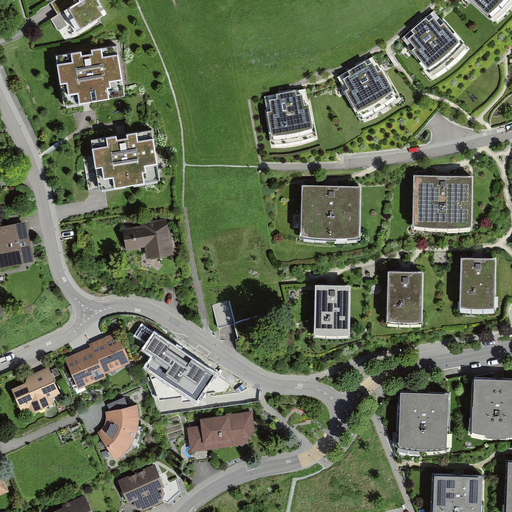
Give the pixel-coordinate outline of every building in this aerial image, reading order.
[(75,0),(62,8),(76,31),(106,12),(100,2),(103,0),(75,0)] [(471,0),(492,18),(507,0),(471,0)] [(434,11),(402,38),(430,71),(461,44),(434,11)] [(52,20),(59,32),(68,26),(60,15),(52,20)] [(117,46),(56,56),(64,105),(125,95),(117,46)] [(376,56),(339,75),(359,114),(397,95),(376,56)] [(307,90),(266,97),(273,138),(314,131),(307,90)] [(152,130),(91,140),(99,189),(160,179),(152,130)] [(473,172),(414,171),(413,222),(428,224),(443,225),(458,224),(472,223),(473,172)] [(302,185),(301,238),(359,240),(360,187),(302,185)] [(143,226),(124,228),(127,250),(145,248),(146,257),(173,253),(169,219),(142,222),(143,226)] [(27,223),(0,227),(0,268),(34,262),(27,223)] [(497,259),(462,258),(460,311),(495,312),(497,259)] [(423,273),(389,272),(387,324),(422,325),(423,273)] [(352,286),(316,285),(314,338),(351,339),(352,286)] [(234,295),(213,299),(218,325),(239,321),(234,295)] [(105,372),(130,361),(117,331),(89,343),(90,346),(93,345),(105,372)] [(173,382),(176,374),(190,379),(199,358),(165,344),(153,374),(173,382)] [(65,357),(78,388),(107,375),(105,372),(93,345),(90,346),(65,357)] [(49,369),(11,385),(23,412),(61,396),(49,369)] [(511,380),(475,379),(473,436),(511,438),(511,380)] [(209,389),(194,384),(188,399),(204,405),(209,389)] [(449,394),(401,392),(399,449),(447,451),(449,394)] [(126,398),(109,403),(111,408),(128,403),(126,398)] [(139,404),(108,411),(107,419),(106,424),(102,429),(98,434),(116,461),(128,451),(134,442),(138,431),(139,419),(139,404)] [(202,427),(190,429),(192,453),(246,446),(255,432),(253,412),(201,419),(202,427)] [(155,465),(119,481),(128,503),(164,488),(155,465)] [(0,496),(9,493),(0,472),(0,496)] [(480,511),(483,475),(434,473),(432,511),(480,511)] [(92,511),(86,497),(49,511),(92,511)]
